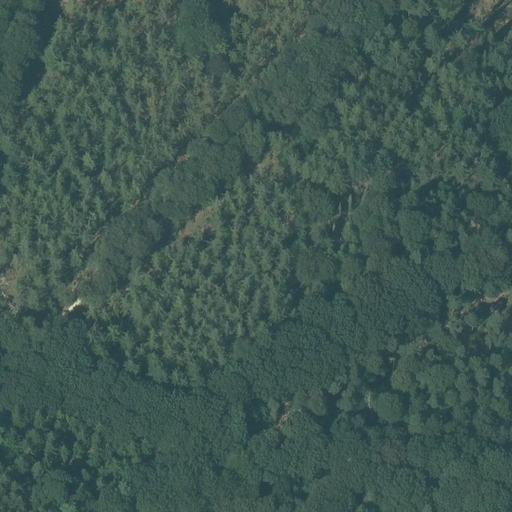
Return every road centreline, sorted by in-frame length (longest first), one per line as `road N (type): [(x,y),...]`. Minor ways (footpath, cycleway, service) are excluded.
road 1 (track): [(386,0),(0,387)]
road 2 (track): [(0,383),(209,441),(511,495)]
road 3 (track): [(125,511),(387,309),(511,235)]
road 4 (track): [(3,383),(7,433),(35,511)]
